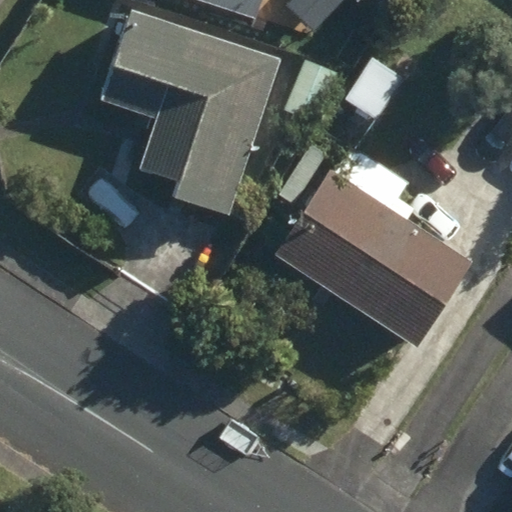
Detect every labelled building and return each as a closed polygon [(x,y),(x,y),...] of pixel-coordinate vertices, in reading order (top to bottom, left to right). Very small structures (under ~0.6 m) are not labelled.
[(204,0),(255,18),(261,0),(204,0)] [(175,194),(228,213),(281,61),(133,10),(104,95),(156,114),(138,168),(179,184),(175,194)] [(345,96),(375,117),(403,78),(373,57),(345,96)] [(307,84),(336,95),(345,73),(314,62),(307,84)] [(275,253),(416,346),(471,260),(330,168),(275,253)]
